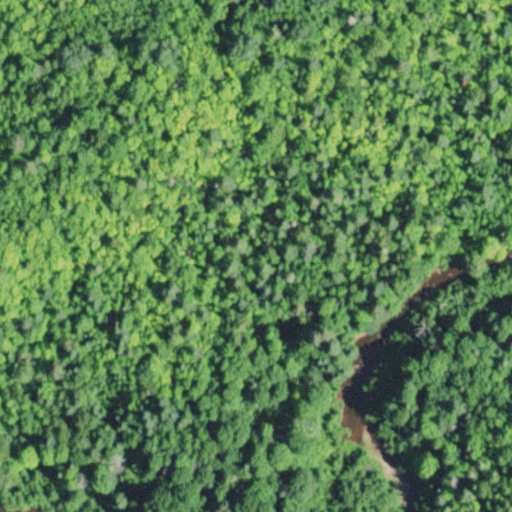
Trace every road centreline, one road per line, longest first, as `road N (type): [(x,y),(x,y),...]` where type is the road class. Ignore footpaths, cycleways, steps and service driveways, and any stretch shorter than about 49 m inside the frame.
road 1 (residential): [(482,0),(334,40),(223,27),(125,0)]
road 2 (residential): [(511,368),(452,394),(334,487),(229,511)]
